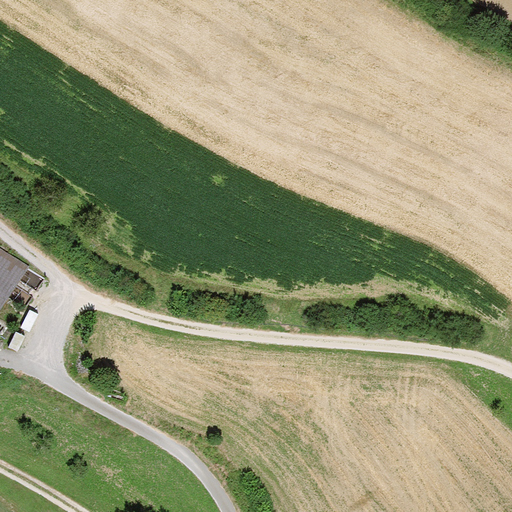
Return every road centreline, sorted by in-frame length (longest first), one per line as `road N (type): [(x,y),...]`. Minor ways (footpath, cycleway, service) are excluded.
road 1 (track): [(511,374),(434,350),(206,329),(70,298),(44,303),(27,365)]
road 2 (residential): [(226,511),(177,449),(27,365)]
